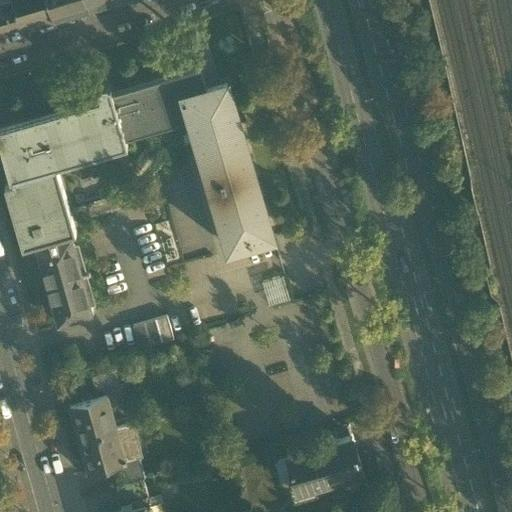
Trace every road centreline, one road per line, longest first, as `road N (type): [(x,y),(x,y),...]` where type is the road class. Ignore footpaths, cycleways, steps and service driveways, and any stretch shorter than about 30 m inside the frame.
road 1 (residential): [(275,0),(427,511)]
road 2 (primary): [(325,0),(475,511)]
road 3 (primary): [(511,507),(369,0)]
road 4 (residential): [(54,511),(0,320)]
road 5 (residential): [(0,54),(174,0)]
